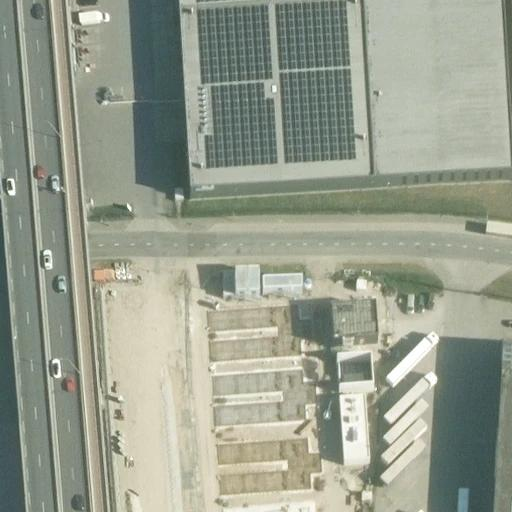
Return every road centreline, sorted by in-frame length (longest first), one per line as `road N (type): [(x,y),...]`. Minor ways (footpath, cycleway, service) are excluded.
road 1 (primary): [(11,0),(54,511)]
road 2 (primary): [(85,511),(43,0)]
road 3 (unclassified): [(511,254),(419,242),(0,249)]
